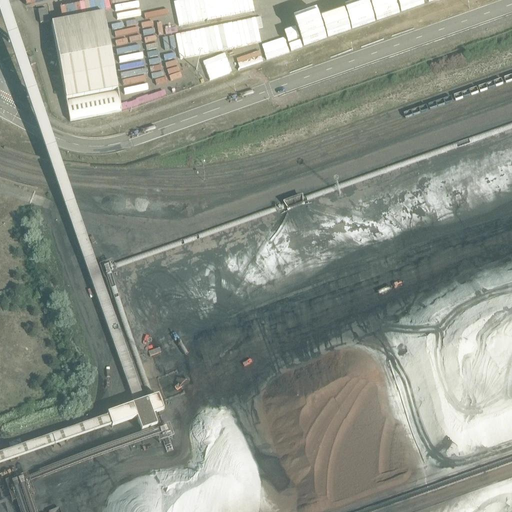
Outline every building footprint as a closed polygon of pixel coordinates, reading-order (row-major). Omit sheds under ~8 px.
[(0,0),(0,22),(10,59),(14,57),(10,42),(15,40),(17,45),(14,45),(17,56),(20,55),(4,0),(0,0)] [(177,24),(254,12),(252,0),(173,0),(177,24)] [(38,10),(40,23),(49,22),(48,9),(38,10)] [(121,112),(102,15),(51,25),(69,122),(121,112)] [(83,261),(94,259),(85,227),(74,230),(83,261)] [(131,407),(136,421),(141,433),(156,428),(147,401),(131,407)]
